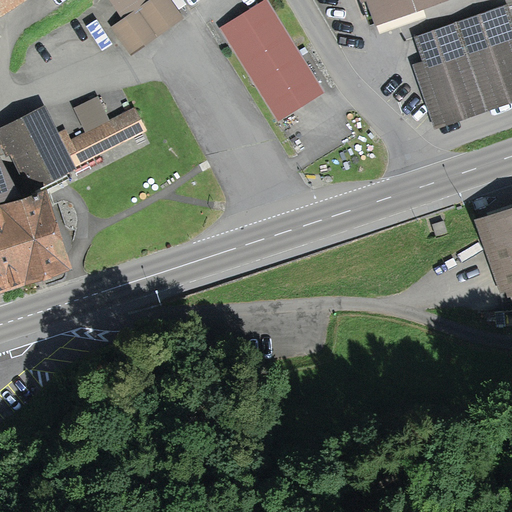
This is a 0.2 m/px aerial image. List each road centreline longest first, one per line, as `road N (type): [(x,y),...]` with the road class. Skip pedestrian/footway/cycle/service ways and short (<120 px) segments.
road 1 (track): [(58,305),(144,318),(350,302),(511,341)]
road 2 (primary): [(0,324),(280,234)]
road 3 (track): [(511,399),(480,410),(347,496),(302,511)]
road 4 (unclassified): [(433,182),(346,83),(292,0)]
road 5 (unclassified): [(195,59),(0,111)]
road 6 (unclassified): [(280,234),(195,59)]
road 7 (primary): [(280,234),(433,182)]
